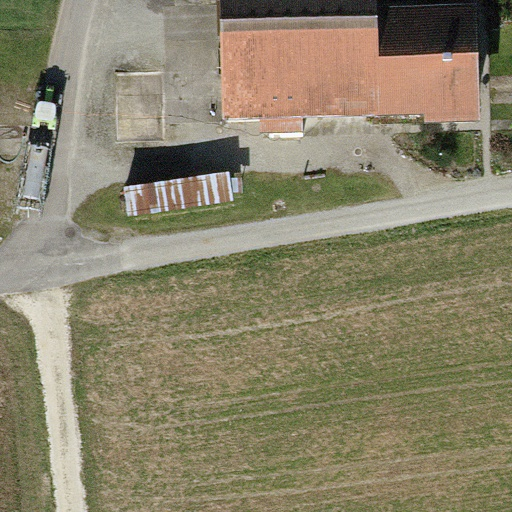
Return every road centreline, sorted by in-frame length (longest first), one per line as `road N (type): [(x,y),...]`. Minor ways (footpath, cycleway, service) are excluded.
road 1 (track): [(511,192),(0,272)]
road 2 (track): [(83,0),(68,42),(54,267),(77,511)]
